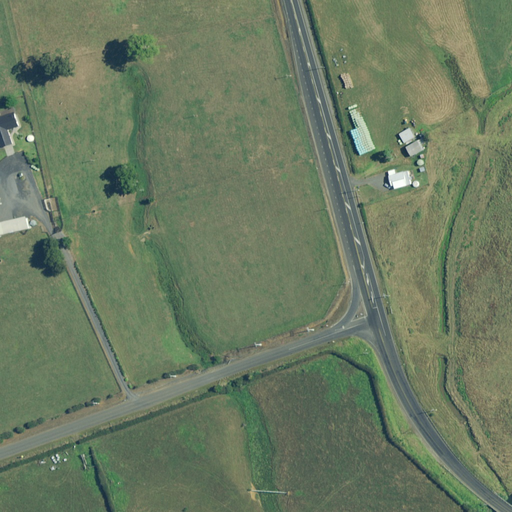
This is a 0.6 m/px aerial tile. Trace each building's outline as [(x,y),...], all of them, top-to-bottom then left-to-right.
[(20,126),(15,112),(0,117),(0,139),(3,148),(14,144),(9,130),(20,126)] [(416,137),(411,128),(401,134),(406,143),(416,137)] [(425,150),(420,141),(408,147),(413,156),(425,150)] [(412,185),(408,171),(390,177),(393,186),(395,185),(396,189),(412,185)] [(0,235),(30,228),(27,217),(0,223),(0,235)]
